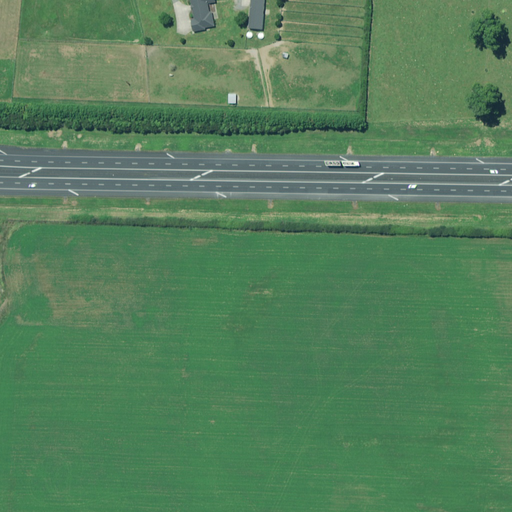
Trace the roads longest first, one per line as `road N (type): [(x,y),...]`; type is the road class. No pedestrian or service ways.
road 1 (motorway): [(0,160),(511,171)]
road 2 (motorway): [(511,193),(0,183)]
